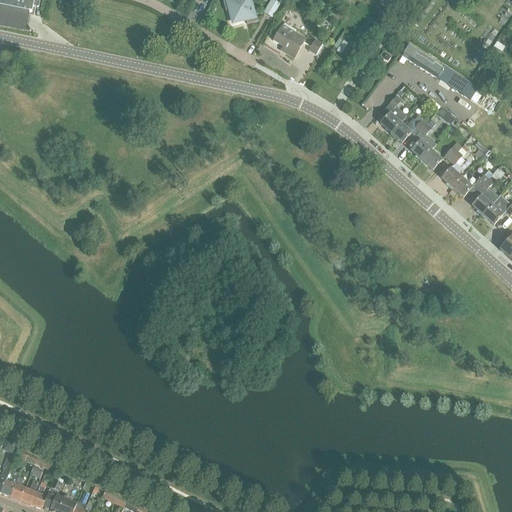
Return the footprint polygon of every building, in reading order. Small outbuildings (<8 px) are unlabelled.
[(0,0),(0,6),(29,13),(32,13),(33,7),(39,8),(40,1),(35,0),(0,0)] [(240,0),(222,0),(224,4),(226,12),(230,11),(233,22),(245,19),(246,24),(247,26),(256,24),(249,0),(240,0)] [(272,1),(264,15),(272,20),(281,6),(272,1)] [(0,6),(0,29),(24,35),(29,13),(0,6)] [(295,31),(284,24),(274,40),(284,47),(282,51),(294,58),(305,40),(294,33),(295,31)] [(307,52),(314,57),(320,46),(313,42),(307,52)] [(505,52),(508,45),(498,42),(495,48),(505,52)] [(343,43),(337,53),(342,57),(348,46),(343,43)] [(437,80),(444,68),(410,46),(402,58),(437,80)] [(496,52),(490,61),(496,65),(502,56),(496,52)] [(383,55),(381,57),(380,57),(381,57),(380,58),(383,62),(387,63),(391,59),(388,56),(383,54),(383,55),(382,55),(383,55)] [(444,68),(437,80),(454,90),(469,100),(476,89),(461,79),(444,68)] [(391,135),(400,124),(406,118),(396,110),(402,103),(396,98),(379,116),(384,121),(380,125),(391,135)] [(443,110),(438,115),(443,119),(447,115),(443,110)] [(400,124),(391,135),(402,144),(402,145),(402,144),(411,134),(413,132),(417,136),(427,125),(423,122),(419,126),(414,122),(406,130),(400,124)] [(427,125),(417,136),(416,138),(420,142),(411,152),(422,162),(431,152),(436,146),(433,144),(427,137),(432,130),(427,125)] [(448,163),(461,149),(456,144),(452,149),(444,159),(448,163)] [(463,146),(461,149),(448,163),(453,167),(451,170),(441,180),(452,190),(461,179),(457,175),(461,170),(455,165),(465,153),(465,152),(467,150),(463,146)] [(478,152),(475,156),(479,160),(482,156),(487,151),(482,146),(477,151),(478,152)] [(442,161),(431,152),(422,162),(432,172),(442,161)] [(497,171),(491,178),(497,184),(503,176),(497,171)] [(461,179),(452,190),(463,199),(474,187),(478,191),(488,180),(491,176),(488,173),(485,177),(484,176),(477,183),(474,180),(471,180),(467,184),(461,179)] [(488,180),(478,191),(483,195),(481,197),(471,207),(482,217),(499,198),(488,189),(492,185),(488,180)] [(492,207),(482,217),(493,227),(503,217),(505,214),(509,218),(511,214),(511,206),(511,207),(500,198),(499,198),(492,207)] [(511,262),(511,237),(499,251),(511,262)] [(7,446),(4,452),(12,456),(14,450),(7,446)] [(14,459),(14,461),(24,465),(26,460),(28,455),(18,450),(14,459)] [(28,455),(26,460),(35,464),(38,459),(28,455)] [(14,461),(14,459),(9,457),(3,470),(5,470),(1,478),(0,477),(0,494),(1,495),(9,473),(14,461)] [(47,464),(38,459),(35,464),(44,469),(47,464)] [(40,480),(43,473),(33,468),(31,476),(40,480)] [(9,473),(1,495),(11,499),(18,479),(19,477),(9,473)] [(23,481),(18,479),(11,499),(20,502),(25,490),(20,488),(23,481)] [(47,499),(42,511),(44,511),(74,511),(77,505),(72,504),(68,502),(63,500),(57,497),(59,492),(62,484),(54,481),(51,489),(49,494),(47,499)] [(29,492),(25,490),(20,502),(30,506),(39,484),(33,482),(29,492)] [(42,511),(47,499),(42,497),(46,486),(41,484),(32,507),(42,511)] [(127,503),(105,492),(103,498),(102,497),(101,498),(124,509),(124,508),(127,503)] [(77,504),(77,505),(74,511),(84,511),(87,507),(85,507),(89,496),(84,494),(79,504),(77,504)] [(136,511),(138,508),(127,503),(124,508),(124,509),(130,511),(136,511)]
